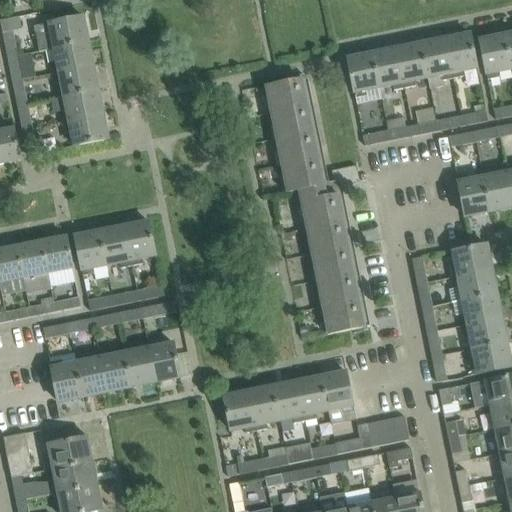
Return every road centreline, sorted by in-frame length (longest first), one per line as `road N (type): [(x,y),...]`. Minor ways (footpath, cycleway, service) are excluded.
road 1 (residential): [(420,370),(381,183)]
road 2 (residential): [(420,370),(449,511)]
